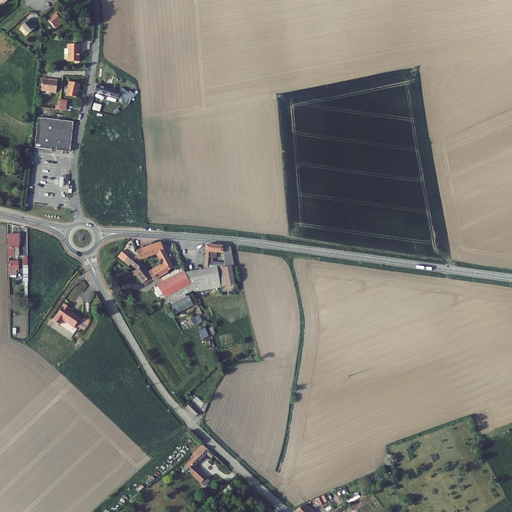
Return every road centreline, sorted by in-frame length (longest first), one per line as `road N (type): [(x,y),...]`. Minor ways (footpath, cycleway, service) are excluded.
road 1 (secondary): [(127,233),(249,241),(511,278)]
road 2 (tertiary): [(102,290),(167,397),(286,511)]
road 3 (unclassified): [(95,0),(95,57),(74,170),(80,222)]
